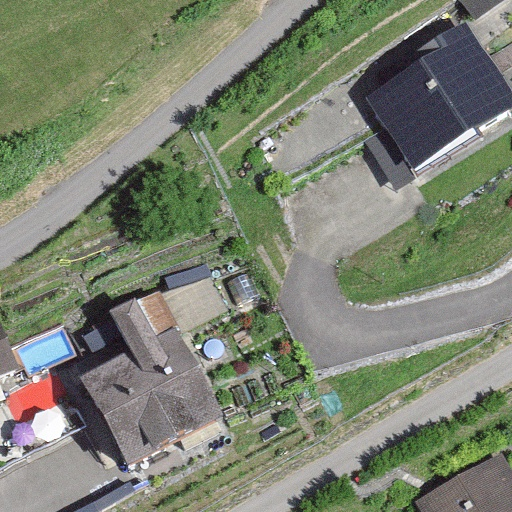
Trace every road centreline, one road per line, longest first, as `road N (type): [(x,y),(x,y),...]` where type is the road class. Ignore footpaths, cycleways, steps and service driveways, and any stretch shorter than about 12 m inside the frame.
road 1 (unclassified): [(305,0),(99,177),(0,247)]
road 2 (unclassified): [(261,511),(511,362)]
